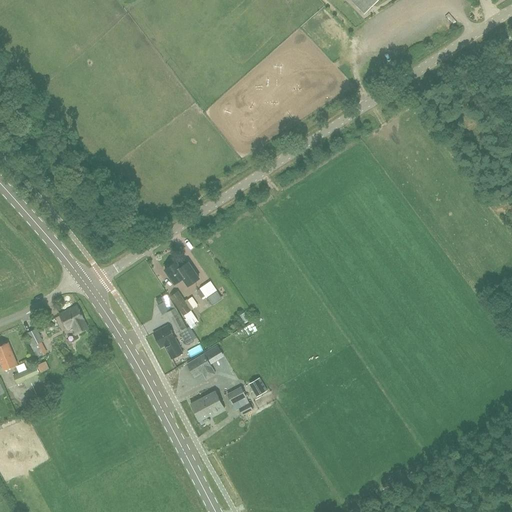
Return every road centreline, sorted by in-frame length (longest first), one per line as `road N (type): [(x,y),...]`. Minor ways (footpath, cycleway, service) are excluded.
road 1 (unclassified): [(87,288),(511,9)]
road 2 (secondary): [(214,511),(87,288)]
road 3 (secondary): [(80,278),(0,183)]
